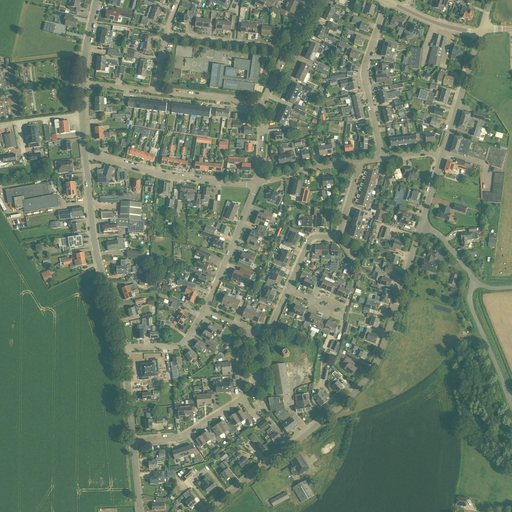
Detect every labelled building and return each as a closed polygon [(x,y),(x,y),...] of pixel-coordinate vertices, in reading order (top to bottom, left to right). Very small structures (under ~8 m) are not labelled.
[(78,9),(80,2),(73,0),(71,0),(70,6),(69,6),(68,10),(79,12),(80,9),(78,9)] [(220,0),(219,2),(225,5),(224,8),(227,9),(230,2),(227,1),(227,0),(220,0)] [(257,0),(254,6),(257,8),(257,7),(258,8),(258,7),(263,9),(264,5),(272,9),(273,7),(275,2),(269,0),(257,0)] [(287,5),(296,10),(299,4),(291,0),(289,4),(288,3),(287,5)] [(367,3),(368,0),(362,0),(363,1),(360,7),(363,8),(362,12),(365,13),(365,14),(372,16),(374,12),(373,12),(375,7),(369,4),(368,5),(366,4),(366,3),(367,3)] [(443,6),(446,7),(448,0),(436,0),(434,8),(441,10),(443,6)] [(294,15),(296,10),(287,5),(286,7),(287,8),(286,11),(294,15)] [(463,7),(459,5),(458,7),(461,8),(460,10),(458,14),(462,15),(461,18),(462,18),(462,19),(464,19),(465,19),(467,19),(469,15),(468,15),(468,13),(467,13),(468,9),(466,8),(466,7),(464,7),(463,7)] [(469,15),(467,19),(472,21),(473,17),(475,10),(473,9),(473,7),(469,6),(468,8),(466,7),(466,8),(468,9),(467,13),(468,13),(468,15),(469,15)] [(152,14),(159,16),(162,10),(155,7),(154,8),(150,7),(148,13),(152,14)] [(341,9),(339,8),(336,7),(334,10),(328,8),(326,13),(339,19),(340,16),(336,15),(337,12),(340,13),(341,9)] [(192,8),(191,12),(188,11),(186,16),(181,16),(181,23),(188,24),(189,16),(193,18),(195,9),(192,8)] [(129,13),(114,9),(114,13),(107,11),(105,19),(117,22),(119,15),(128,17),(129,13)] [(198,9),(195,9),(193,18),(193,23),(196,24),(195,28),(203,29),(204,20),(196,19),(198,9)] [(213,26),(215,11),(212,11),(211,21),(204,20),(203,29),(210,29),(210,25),(213,26)] [(223,31),(224,22),(217,21),(218,12),(215,11),(213,26),(216,26),(216,30),(223,31)] [(147,26),(148,23),(149,19),(150,19),(150,20),(157,22),(159,16),(152,14),(148,13),(147,17),(143,16),(140,24),(147,26)] [(338,22),(339,19),(326,13),(325,16),(324,15),(322,18),(323,19),(329,22),(331,19),(338,22)] [(76,28),(77,21),(71,19),(72,16),(66,15),(64,21),(66,21),(65,26),(76,28)] [(224,22),(223,31),(231,32),(231,28),(234,29),(236,16),(232,16),(231,23),(224,22)] [(400,19),(394,16),(391,23),(398,27),(397,30),(399,31),(397,35),(400,37),(403,30),(400,29),(404,20),(400,18),(400,19)] [(367,32),(369,26),(366,25),(368,22),(354,17),(351,23),(359,26),(359,29),(360,29),(360,30),(367,32)] [(248,34),(249,25),(242,24),(243,18),(239,18),(238,29),(241,29),(241,33),(248,34)] [(259,31),(260,20),(257,20),(257,22),(250,21),(250,25),(249,25),(248,34),(255,35),(256,31),(259,31)] [(269,36),(270,27),(263,27),(263,20),(260,20),(259,31),(262,31),(261,35),(269,36)] [(55,26),(45,23),(43,31),(54,33),(55,26)] [(421,38),(424,29),(412,24),(408,35),(404,33),(401,40),(408,42),(410,36),(411,36),(412,36),(413,36),(413,35),(421,38)] [(270,27),(269,36),(276,37),(277,33),(280,33),(280,27),(277,26),(277,28),(270,27)] [(318,32),(331,37),(333,39),(335,36),(329,33),(330,30),(326,29),(320,26),(319,26),(318,29),(319,29),(318,32)] [(101,37),(111,39),(112,32),(103,30),(101,37)] [(329,40),(331,37),(318,32),(315,37),(321,40),(325,41),(326,39),(329,40)] [(144,43),(152,45),(153,38),(152,38),(153,35),(143,33),(142,35),(141,35),(140,40),(145,40),(144,43)] [(442,58),(447,38),(435,35),(428,64),(439,66),(440,58),(442,58)] [(356,37),(352,36),(351,40),(354,41),(353,43),(354,43),(354,44),(362,46),(364,40),(360,39),(361,38),(357,36),(356,37)] [(109,46),(111,39),(101,37),(100,44),(109,46)] [(326,47),(332,49),(335,51),(337,48),(324,42),(323,45),(326,47)] [(382,50),(391,52),(392,49),(396,50),(398,44),(391,42),(390,45),(384,44),(382,50)] [(150,51),(152,45),(144,43),(143,50),(140,49),(139,52),(142,53),(149,54),(150,51)] [(313,51),(317,53),(321,55),(323,48),(320,47),(312,43),(308,52),(311,54),(313,51)] [(461,59),(465,49),(455,45),(451,56),(461,59)] [(408,67),(420,69),(423,48),(411,47),(408,67)] [(359,53),(355,52),(356,52),(352,50),(351,53),(346,51),(345,54),(349,56),(349,57),(350,57),(350,58),(357,60),(359,53)] [(394,53),(391,52),(382,50),(381,56),(387,58),(386,61),(393,63),(394,59),(392,59),(394,53)] [(313,62),(317,53),(313,51),(311,54),(308,52),(305,58),(313,62)] [(258,85),(259,79),(258,79),(261,57),(261,56),(253,55),(252,56),(253,56),(252,61),(235,59),(234,62),(234,63),(233,69),(220,67),(220,65),(221,65),(212,64),(213,64),(210,88),(218,89),(218,88),(218,87),(223,88),(223,89),(254,93),(255,84),(258,85)] [(106,65),(117,66),(117,62),(109,61),(109,62),(106,62),(106,58),(98,57),(97,64),(106,65)] [(139,69),(147,71),(148,64),(147,64),(148,61),(141,60),(140,63),(140,65),(136,64),(135,65),(134,68),(139,69)] [(354,73),(355,66),(350,65),(350,62),(341,60),(340,67),(348,68),(347,75),(352,76),(353,73),(354,73)] [(328,73),(329,72),(330,69),(319,63),(317,67),(328,73)] [(303,71),(307,73),(310,75),(311,72),(309,71),(310,67),(303,64),(298,73),(302,74),(303,71)] [(390,70),(389,68),(390,68),(390,64),(383,64),(378,65),(378,68),(376,69),(376,76),(386,75),(387,74),(388,74),(388,73),(389,72),(390,71),(390,70)] [(459,79),(462,68),(450,65),(448,71),(455,73),(454,78),(459,79)] [(330,73),(329,72),(328,73),(317,67),(315,71),(329,77),(330,73)] [(145,77),(147,71),(139,69),(138,76),(137,79),(144,80),(145,77)] [(174,70),(173,79),(194,82),(195,72),(184,71),(174,70)] [(303,82),(307,73),(303,71),(302,74),(298,73),(296,79),(303,82)] [(452,87),(454,79),(444,76),(445,73),(440,71),(439,73),(438,78),(437,82),(443,84),(452,87)] [(386,75),(376,76),(377,83),(384,82),(384,86),(392,85),(391,79),(386,79),(386,75)] [(350,83),(349,80),(340,82),(341,89),(347,87),(348,91),(357,89),(356,82),(350,83)] [(312,90),(307,87),(304,86),(303,89),(301,88),(302,88),(293,84),(293,85),(292,84),(290,88),(291,89),(299,93),(300,91),(304,92),(306,90),(311,92),(312,90)] [(299,93),(291,89),(290,90),(289,89),(288,92),(289,93),(288,95),(296,99),(306,103),(306,102),(304,101),(305,100),(300,98),(301,97),(302,94),(299,93)] [(380,98),(398,94),(398,92),(390,93),(386,94),(385,90),(379,92),(380,98)] [(438,95),(434,94),(420,90),(418,99),(426,101),(432,103),(434,97),(440,99),(439,102),(446,104),(448,98),(441,96),(438,95)] [(441,96),(448,98),(450,92),(443,90),(441,96)] [(398,94),(380,98),(382,105),(388,103),(388,100),(395,98),(399,97),(398,94)] [(295,101),(296,99),(288,95),(286,101),(294,104),(296,104),(295,107),(305,112),(306,109),(298,105),(299,103),(295,101)] [(355,109),(361,107),(360,101),(350,103),(351,106),(344,108),(345,110),(355,109)] [(291,116),(292,113),(293,113),(294,113),(294,112),(305,117),(306,114),(294,108),(293,110),(291,110),(291,109),(283,105),(283,106),(282,106),(280,110),(281,111),(291,116)] [(442,117),(444,111),(435,108),(432,107),(431,111),(434,112),(434,114),(442,117)] [(384,117),(391,116),(391,115),(393,115),(394,112),(393,111),(392,109),(390,109),(383,110),(384,117)] [(223,111),(222,118),(228,119),(227,129),(231,129),(232,119),(229,119),(230,112),(223,111)] [(292,116),(291,116),(281,111),(278,117),(286,121),(286,120),(288,121),(289,120),(290,120),(292,116)] [(424,114),(419,112),(417,118),(431,122),(430,125),(439,128),(441,122),(429,118),(430,115),(424,114)] [(471,124),(482,128),(483,124),(475,122),(475,121),(472,120),(473,119),(469,118),(470,115),(463,112),(461,119),(472,123),(471,124)] [(484,121),(486,115),(474,112),(472,118),(484,121)] [(391,116),(384,117),(386,124),(393,122),(391,116)] [(284,126),(286,121),(278,117),(277,117),(275,121),(276,122),(275,122),(284,126)] [(482,128),(471,124),(472,123),(461,119),(458,128),(465,130),(466,129),(472,130),(470,136),(479,138),(481,131),(485,133),(486,129),(482,128)] [(68,122),(59,123),(60,135),(69,134),(68,122)] [(27,137),(39,136),(37,125),(29,127),(29,131),(26,131),(27,137)] [(148,138),(150,130),(144,129),(143,135),(142,137),(144,138),(144,137),(148,138)] [(361,135),(361,133),(358,133),(358,134),(358,136),(357,136),(357,142),(360,142),(360,149),(367,150),(367,142),(367,139),(361,138),(361,136),(360,136),(360,135),(361,135)] [(428,135),(428,133),(423,134),(423,136),(425,136),(426,142),(435,141),(434,137),(435,137),(436,137),(435,135),(435,134),(434,134),(428,135)] [(8,148),(15,147),(13,135),(6,136),(8,148)] [(39,136),(27,137),(28,144),(31,143),(32,147),(40,146),(39,136)] [(471,142),(468,141),(455,137),(450,153),(467,158),(468,154),(487,159),(491,166),(501,169),(506,152),(472,142),(471,142)] [(325,147),(326,155),(333,154),(332,148),(335,147),(334,139),(328,140),(329,146),(325,147)] [(57,141),(53,142),(54,142),(55,145),(59,144),(59,146),(63,146),(64,152),(71,151),(71,143),(63,143),(63,140),(57,141)] [(252,152),(253,148),(252,148),(252,145),(247,144),(247,141),(237,140),(237,149),(246,149),(245,152),(251,152),(252,152)] [(326,155),(325,147),(322,148),(321,143),(318,143),(318,142),(315,142),(315,144),(316,149),(319,149),(320,156),(326,155)] [(345,152),(353,151),(352,146),(352,142),(349,143),(349,146),(345,147),(345,152)] [(284,156),(283,149),(282,144),(280,144),(280,148),(279,148),(280,151),(281,157),(278,158),(277,155),(271,156),(273,162),(275,162),(276,165),(286,163),(284,156)] [(135,156),(137,151),(129,148),(127,154),(135,156)] [(305,151),(305,149),(300,150),(301,154),(302,154),(303,159),(309,158),(308,151),(305,151)] [(36,154),(29,155),(30,161),(41,160),(41,154),(43,154),(42,150),(35,151),(36,154)] [(284,156),(286,163),(296,161),(294,151),(287,153),(288,156),(284,156)] [(2,159),(3,165),(15,163),(14,156),(2,159)] [(202,163),(203,164),(203,158),(198,157),(198,163),(196,163),(195,170),(202,170),(202,163)] [(250,172),(251,164),(246,164),(247,158),(240,158),(239,165),(242,165),(242,171),(245,172),(245,174),(250,174),(250,172)] [(473,164),(461,160),(457,159),(455,164),(447,161),(444,171),(445,172),(452,174),(453,170),(457,171),(458,169),(466,171),(467,170),(471,171),(473,164)] [(73,171),(73,162),(60,163),(60,162),(55,163),(56,167),(59,167),(60,173),(69,172),(68,171),(73,171)] [(99,183),(109,182),(109,177),(111,176),(114,168),(105,166),(104,170),(97,170),(99,183)] [(403,175),(405,175),(406,180),(408,179),(408,180),(418,179),(417,170),(412,171),(412,168),(402,169),(403,175)] [(118,181),(126,181),(126,172),(119,170),(117,174),(118,181)] [(366,176),(376,179),(377,180),(378,180),(380,174),(378,173),(368,171),(367,173),(364,172),(364,175),(366,175),(366,176)] [(501,203),(504,174),(494,173),(492,193),(483,192),(482,198),(483,202),(501,203)] [(467,174),(461,176),(462,182),(469,180),(467,174)] [(374,185),(376,179),(366,176),(366,178),(363,177),(362,179),(365,180),(364,182),(374,185)] [(332,188),(331,185),(334,185),(333,178),(322,179),(323,186),(326,186),(326,188),(327,189),(331,189),(332,188)] [(140,189),(141,182),(133,181),(133,188),(134,188),(133,193),(138,193),(139,189),(140,189)] [(307,204),(310,191),(301,189),(303,182),(294,181),(291,195),(298,197),(297,202),(307,204)] [(153,188),(153,183),(146,182),(145,187),(150,188),(150,192),(152,193),(153,188)] [(373,191),(374,185),(364,182),(364,185),(361,184),(360,186),(363,187),(363,188),(373,191)] [(52,196),(49,183),(6,191),(8,204),(15,203),(16,210),(24,208),(25,213),(59,207),(57,195),(52,196)] [(168,195),(169,184),(160,183),(159,195),(168,195)] [(187,194),(188,187),(182,186),(181,193),(180,199),(187,200),(187,194)] [(194,194),(195,187),(188,187),(187,194),(187,200),(194,201),(193,207),(199,207),(200,201),(201,196),(201,195),(194,194)] [(371,197),(373,191),(363,188),(362,189),(360,188),(359,191),(362,191),(361,194),(371,197)] [(202,196),(201,196),(200,201),(203,202),(204,203),(207,203),(208,202),(208,201),(209,201),(209,197),(210,197),(211,189),(203,189),(202,196)] [(412,192),(401,189),(400,192),(397,192),(394,201),(402,204),(404,200),(409,202),(418,205),(420,201),(419,200),(420,195),(412,192)] [(270,191),(268,190),(266,194),(268,195),(267,198),(266,200),(270,201),(269,202),(279,206),(282,198),(277,196),(278,193),(270,190),(270,191)] [(128,194),(120,195),(121,201),(121,203),(120,219),(130,220),(141,221),(141,219),(142,203),(133,203),(129,202),(128,194)] [(181,210),(182,201),(176,201),(176,194),(174,194),(174,201),(173,212),(180,213),(180,210),(181,210)] [(369,203),(371,197),(361,194),(360,196),(358,195),(357,198),(360,198),(359,200),(369,203)] [(367,209),(369,203),(359,200),(359,201),(356,200),(356,202),(358,203),(357,206),(367,209)] [(233,221),(239,206),(231,203),(225,218),(233,221)] [(465,213),(466,208),(455,204),(453,210),(465,213)] [(398,216),(410,220),(410,219),(411,219),(412,215),(411,215),(411,214),(409,214),(410,209),(399,205),(396,216),(398,216)] [(449,213),(450,209),(442,206),(441,211),(439,211),(437,217),(448,221),(451,214),(449,213)] [(83,216),(82,207),(72,208),(72,210),(70,210),(61,211),(62,220),(71,219),(71,217),(73,217),(73,218),(83,216)] [(382,222),(385,212),(377,210),(374,220),(382,222)] [(257,219),(266,222),(269,224),(273,215),(266,212),(265,215),(260,213),(257,219)] [(312,227),(312,217),(305,217),(303,215),(301,215),(299,216),(299,219),(300,220),(302,221),(302,227),(312,227)] [(326,228),(327,219),(323,218),(323,216),(317,216),(317,224),(320,224),(320,227),(326,228)] [(353,221),(364,224),(365,222),(362,221),(362,218),(355,216),(353,221)] [(408,226),(410,220),(398,216),(395,225),(403,228),(404,224),(408,226)] [(144,222),(141,222),(119,220),(110,219),(111,225),(103,225),(104,234),(112,234),(112,235),(118,234),(118,227),(122,227),(123,224),(129,225),(128,233),(144,234),(144,222)] [(264,226),(266,222),(257,219),(255,225),(260,227),(259,230),(265,233),(268,227),(264,226)] [(75,225),(74,221),(68,222),(69,228),(73,227),(74,233),(81,232),(80,224),(75,225)] [(221,224),(218,223),(216,228),(222,231),(221,234),(227,236),(230,229),(224,226),(225,224),(221,223),(221,224)] [(214,235),(216,229),(206,225),(204,232),(214,235)] [(359,228),(352,226),(351,229),(350,229),(348,233),(350,234),(349,237),(358,239),(359,236),(360,237),(362,232),(360,232),(361,229),(359,228)] [(391,229),(385,227),(384,228),(382,228),(378,239),(381,240),(382,238),(387,240),(389,236),(391,229)] [(290,238),(298,242),(301,236),(295,234),(296,231),(290,228),(289,231),(292,233),(290,238)] [(469,232),(460,233),(461,241),(471,240),(478,239),(477,228),(468,229),(469,232)] [(261,242),(263,238),(263,239),(264,236),(267,237),(268,234),(265,233),(259,230),(257,233),(252,231),(249,237),(261,242)] [(222,249),(224,242),(214,239),(215,236),(208,234),(201,232),(200,235),(209,238),(208,242),(211,243),(210,247),(216,249),(217,247),(222,249)] [(63,250),(83,247),(82,236),(58,239),(59,247),(62,246),(63,250)] [(262,242),(261,242),(249,237),(247,243),(252,245),(251,248),(258,251),(262,242)] [(126,249),(124,239),(117,238),(117,241),(107,243),(108,251),(118,249),(119,251),(126,249)] [(296,247),(298,242),(290,238),(288,243),(284,241),(283,244),(290,247),(291,245),(296,247)] [(401,250),(402,244),(399,243),(400,241),(399,239),(397,239),(395,240),(394,244),(390,243),(388,250),(394,252),(395,249),(401,250)] [(282,256),(290,260),(293,254),(287,252),(289,248),(281,245),(278,244),(277,246),(280,247),(279,248),(282,250),(281,253),(283,254),(282,256)] [(321,256),(322,246),(315,246),(315,253),(312,253),(312,259),(318,260),(318,258),(318,256),(321,256)] [(331,256),(331,254),(328,254),(329,247),(322,246),(321,256),(325,256),(325,260),(331,260),(331,256)] [(208,261),(211,255),(198,249),(194,258),(199,260),(196,267),(206,271),(209,264),(206,263),(207,260),(208,261)] [(142,259),(142,252),(127,251),(127,258),(142,259)] [(435,259),(437,253),(429,251),(427,256),(428,257),(427,260),(424,260),(421,269),(435,273),(438,264),(432,262),(433,258),(435,259)] [(253,261),(256,255),(249,252),(248,255),(243,253),(239,262),(247,266),(250,266),(252,263),(251,262),(249,261),(250,260),(253,261)] [(393,256),(388,255),(386,258),(391,260),(390,263),(396,264),(398,258),(393,256)] [(288,266),(290,260),(282,256),(281,259),(279,258),(277,261),(274,259),(273,263),(281,267),(282,263),(288,266)] [(117,270),(139,269),(139,266),(135,266),(135,267),(131,267),(131,266),(126,266),(126,259),(120,260),(120,266),(117,266),(117,270)] [(274,275),(282,278),(285,273),(279,270),(280,267),(274,265),(272,270),(276,271),(274,275)] [(393,275),(395,269),(387,267),(386,270),(382,269),(382,271),(381,270),(380,268),(376,267),(375,272),(381,274),(385,275),(385,273),(393,275)] [(249,280),(252,273),(244,270),(242,274),(235,271),(231,280),(239,284),(242,277),(249,280)] [(308,288),(311,280),(306,278),(308,274),(303,272),(300,278),(305,280),(303,286),(308,288)] [(380,279),(381,275),(373,272),(372,276),(374,277),(373,280),(378,281),(377,285),(384,287),(384,286),(389,287),(391,281),(383,278),(382,279),(380,279)] [(199,277),(195,275),(192,283),(200,286),(201,284),(204,285),(207,279),(200,276),(199,277)] [(280,284),(282,278),(274,275),(273,278),(269,277),(267,282),(275,285),(276,282),(280,284)] [(326,291),(329,283),(324,280),(326,277),(323,275),(321,280),(320,282),(318,286),(321,287),(321,288),(326,291)] [(194,289),(196,285),(182,279),(176,281),(178,286),(182,285),(194,289)] [(320,282),(321,280),(318,279),(316,282),(311,280),(308,288),(313,291),(315,285),(318,286),(320,282)] [(334,294),(337,295),(336,295),(342,298),(345,290),(344,289),(345,285),(342,284),(342,282),(342,280),(340,280),(339,282),(334,294)] [(331,292),(334,294),(339,282),(336,281),(334,285),(329,283),(326,291),(331,293),(331,292)] [(124,295),(137,290),(135,284),(129,286),(122,289),(124,295)] [(266,293),(274,297),(276,291),(271,289),(272,286),(266,284),(264,288),(267,290),(266,293)] [(196,299),(198,295),(192,292),(193,290),(187,287),(184,294),(189,296),(196,299)] [(345,290),(342,298),(347,300),(349,294),(352,296),(355,289),(352,288),(350,292),(345,290)] [(382,296),(390,299),(391,293),(384,291),(384,290),(379,289),(377,294),(383,295),(382,296)] [(137,290),(124,295),(125,298),(124,298),(125,300),(126,300),(133,298),(132,295),(138,293),(137,290)] [(226,308),(230,298),(225,296),(226,294),(223,292),(221,299),(223,300),(222,304),(225,305),(224,306),(225,307),(226,308)] [(272,303),(274,297),(266,293),(264,297),(261,295),(259,300),(265,303),(266,300),(272,303)] [(235,300),(237,296),(235,295),(233,299),(230,298),(226,308),(227,308),(228,308),(229,307),(232,308),(235,300)] [(169,298),(166,296),(165,298),(169,300),(180,305),(181,301),(170,296),(169,298)] [(193,304),(196,299),(189,296),(188,298),(186,297),(183,302),(190,305),(191,303),(193,304)] [(390,299),(382,296),(382,298),(376,296),(374,300),(368,298),(365,308),(377,312),(380,302),(388,305),(390,299)] [(240,302),(235,300),(232,308),(231,310),(232,310),(233,310),(234,309),(237,310),(239,306),(241,308),(244,301),(241,300),(240,302)] [(170,307),(175,309),(177,310),(180,306),(172,302),(170,307)] [(246,321),(251,311),(246,309),(248,303),(245,302),(243,308),(246,309),(242,317),(246,318),(245,320),(246,321)] [(297,316),(301,307),(296,305),(294,309),(291,308),(288,315),(293,317),(294,314),(297,316)] [(136,311),(136,310),(139,309),(138,306),(133,307),(134,308),(128,310),(130,317),(137,315),(139,315),(138,311),(136,311)] [(301,307),(297,316),(300,317),(299,320),(304,322),(307,314),(304,313),(306,310),(301,307)] [(178,318),(184,322),(187,317),(182,314),(183,312),(180,310),(177,315),(179,316),(178,318)] [(252,321),(256,313),(251,311),(246,321),(248,322),(249,321),(249,320),(252,321)] [(256,313),(252,321),(252,322),(252,323),(253,324),(254,323),(254,322),(257,323),(259,320),(263,322),(266,315),(260,312),(259,314),(256,313)] [(377,328),(379,320),(375,319),(376,316),(368,313),(366,318),(372,320),(370,326),(377,328)] [(313,325),(316,316),(311,314),(310,318),(307,317),(303,326),(307,328),(310,323),(313,325)] [(320,323),(321,319),(316,316),(313,325),(312,328),(320,331),(323,324),(320,323)] [(181,326),(184,322),(178,318),(176,319),(175,318),(172,323),(175,325),(177,323),(181,326)] [(146,327),(146,326),(146,319),(142,319),(143,323),(142,323),(142,325),(135,325),(136,336),(137,336),(137,339),(143,339),(143,331),(143,327),(146,327)] [(333,324),(328,321),(326,326),(323,324),(320,331),(323,332),(323,334),(327,336),(328,335),(329,332),(333,324)] [(333,324),(329,332),(332,333),(331,336),(336,338),(339,331),(336,330),(338,326),(333,324)] [(206,331),(213,336),(217,330),(221,333),(223,329),(217,326),(215,329),(210,326),(206,331)] [(155,333),(155,327),(150,327),(150,333),(150,339),(158,339),(158,333),(155,333)] [(375,344),(378,336),(369,333),(370,330),(364,328),(360,339),(375,344)] [(211,339),(213,336),(206,331),(202,337),(209,342),(211,339)] [(337,352),(341,344),(335,341),(331,350),(337,352)] [(202,344),(198,342),(195,347),(201,352),(204,353),(208,348),(205,346),(202,344)] [(364,360),(367,354),(364,352),(364,351),(355,346),(353,350),(359,353),(357,357),(364,360)] [(347,351),(345,356),(355,361),(357,356),(347,351)] [(193,355),(191,352),(185,355),(190,362),(192,361),(194,364),(197,362),(195,358),(196,358),(194,354),(193,355)] [(352,375),(357,369),(350,364),(353,361),(347,357),(343,363),(347,366),(345,369),(352,375)] [(171,367),(173,381),(180,380),(180,378),(178,378),(177,370),(180,370),(180,366),(182,366),(182,361),(180,361),(180,358),(174,359),(174,366),(171,367)] [(141,369),(140,369),(140,372),(158,369),(156,359),(150,360),(150,364),(140,365),(141,369)] [(231,374),(229,362),(225,363),(222,364),(222,363),(218,364),(219,371),(222,371),(223,374),(231,374)] [(276,396),(290,394),(285,363),(272,366),(276,396)] [(141,374),(139,375),(140,381),(149,380),(148,378),(156,377),(155,373),(158,373),(158,369),(140,372),(140,374),(141,374)] [(337,383),(332,378),(329,380),(334,386),(333,387),(338,393),(343,388),(340,385),(341,384),(339,381),(337,383)] [(223,384),(224,393),(231,392),(230,388),(233,388),(232,379),(227,380),(227,383),(223,384)] [(224,393),(223,384),(219,384),(219,381),(212,382),(213,390),(216,390),(217,393),(224,393)] [(204,395),(205,406),(209,406),(209,408),(212,407),(211,398),(214,398),(213,391),(207,392),(208,394),(204,395)] [(321,407),(328,401),(321,391),(313,397),(321,407)] [(205,406),(204,395),(200,395),(199,392),(193,393),(194,401),(197,400),(198,409),(201,408),(201,407),(205,406)] [(307,394),(295,396),(297,408),(296,408),(297,413),(311,410),(310,406),(307,394)] [(285,409),(283,397),(273,398),(268,399),(270,408),(274,407),(275,411),(276,413),(274,414),(283,426),(282,426),(287,432),(297,425),(292,419),(285,409)] [(185,407),(186,417),(189,417),(189,419),(193,418),(192,411),(195,410),(194,400),(188,400),(189,407),(185,407)] [(186,417),(185,407),(181,407),(180,405),(175,405),(175,412),(178,412),(179,420),(182,419),(182,417),(186,417)] [(252,422),(248,415),(246,412),(243,414),(241,411),(236,415),(235,415),(241,423),(245,421),(248,425),(252,422)] [(237,436),(240,434),(238,431),(238,430),(237,429),(239,427),(238,425),(241,423),(235,415),(236,415),(235,414),(229,418),(233,424),(231,426),(235,432),(235,433),(237,436)] [(151,420),(151,417),(146,417),(147,420),(145,420),(146,430),(152,429),(152,423),(157,423),(157,425),(163,424),(163,419),(156,419),(151,420)] [(262,430),(269,424),(266,420),(258,425),(262,430)] [(235,432),(231,426),(228,427),(224,421),(219,425),(224,433),(229,431),(231,435),(235,432)] [(219,436),(224,433),(219,425),(213,429),(216,435),(214,436),(218,443),(222,441),(219,436)] [(276,434),(274,431),(272,428),(266,432),(268,435),(264,438),(268,443),(272,440),(274,443),(281,438),(277,433),(276,434)] [(218,443),(214,436),(213,435),(210,436),(208,432),(205,434),(204,433),(202,435),(202,436),(202,437),(207,444),(207,443),(206,443),(210,440),(212,443),(215,441),(217,444),(218,443)] [(203,446),(207,444),(202,437),(196,440),(199,444),(196,446),(200,452),(204,449),(203,446)] [(260,443),(258,441),(255,437),(251,440),(254,444),(252,445),(257,452),(258,451),(260,454),(265,450),(260,443)] [(180,459),(177,450),(176,451),(175,449),(172,450),(173,452),(172,452),(175,460),(177,460),(178,463),(181,462),(180,459)] [(164,453),(164,451),(159,452),(160,454),(159,454),(159,458),(160,458),(156,459),(156,461),(152,461),(152,462),(149,462),(149,469),(157,469),(157,466),(163,465),(163,457),(165,457),(164,453)] [(222,461),(228,457),(224,452),(218,457),(222,461)] [(298,475),(309,468),(299,452),(289,459),(294,466),(290,468),(292,471),(294,469),(298,475)] [(241,461),(240,458),(237,454),(233,457),(236,461),(236,460),(238,463),(242,468),(249,462),(246,458),(241,461)] [(227,480),(232,476),(229,473),(230,473),(227,468),(229,466),(225,461),(219,466),(224,472),(222,474),(227,480)] [(193,474),(189,469),(186,472),(184,469),(178,474),(180,477),(182,475),(183,476),(181,479),(184,482),(187,479),(187,480),(193,474)] [(158,485),(158,484),(164,483),(164,478),(165,478),(165,471),(153,472),(154,477),(150,478),(151,484),(155,484),(155,485),(158,485)] [(211,484),(206,478),(201,481),(206,487),(204,489),(208,493),(216,487),(212,482),(211,484)] [(301,503),(314,495),(305,480),(293,488),(301,503)] [(191,491),(190,490),(183,495),(184,497),(185,497),(188,495),(191,499),(186,503),(190,509),(197,504),(194,500),(197,497),(192,491),(191,491)] [(273,507),(289,498),(286,492),(270,501),(273,507)] [(153,511),(165,510),(164,503),(165,502),(165,500),(159,498),(159,503),(152,503),(153,511)] [(466,507),(467,499),(457,498),(456,506),(466,507)]
